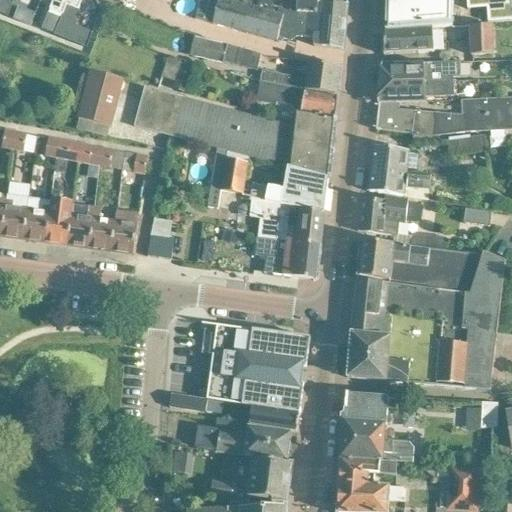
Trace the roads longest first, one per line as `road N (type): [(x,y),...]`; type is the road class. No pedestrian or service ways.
road 1 (tertiary): [(330,310),(360,0)]
road 2 (residential): [(119,511),(147,463),(163,292)]
road 3 (tertiary): [(312,511),(330,310)]
road 4 (unclassified): [(330,310),(163,292)]
road 5 (unclassified): [(163,292),(0,270)]
